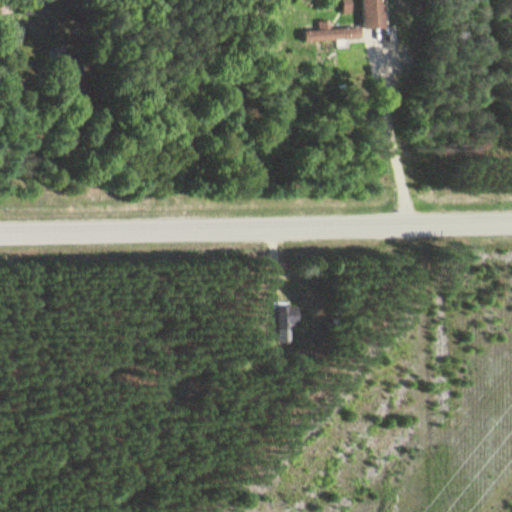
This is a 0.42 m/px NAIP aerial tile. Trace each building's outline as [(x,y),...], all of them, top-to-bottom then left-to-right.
[(19,0),(19,12),(46,12),(45,0),(19,0)] [(359,0),(359,27),(381,27),(381,0),(359,0)] [(327,27),(327,19),(315,19),(315,29),(301,29),(301,41),(356,39),(356,27),(327,27)] [(56,57),(56,78),(77,78),(77,57),(56,57)] [(293,329),(293,305),(274,305),(274,329),(293,329)]
